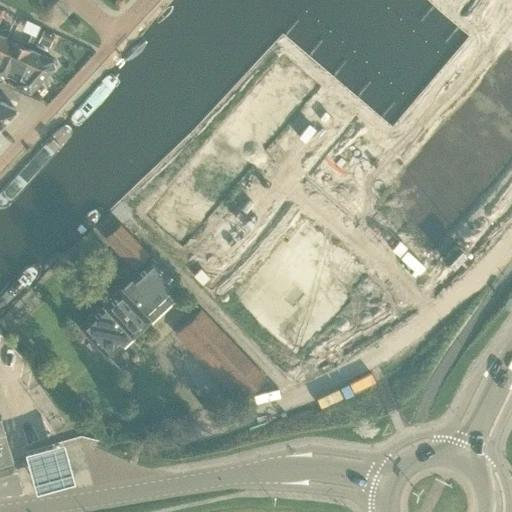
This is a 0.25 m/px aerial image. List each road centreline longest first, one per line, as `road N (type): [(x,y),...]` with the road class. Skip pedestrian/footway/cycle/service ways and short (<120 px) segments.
road 1 (unclassified): [(435,311),(336,379),(187,438)]
road 2 (tertiary): [(254,473),(0,511)]
road 3 (residential): [(435,311),(289,183)]
road 4 (residential): [(0,171),(117,43)]
road 5 (tertiary): [(254,473),(311,468),(390,481)]
road 6 (residential): [(204,281),(289,183)]
